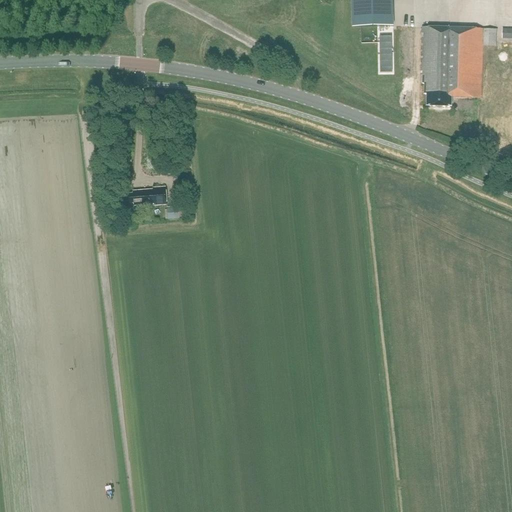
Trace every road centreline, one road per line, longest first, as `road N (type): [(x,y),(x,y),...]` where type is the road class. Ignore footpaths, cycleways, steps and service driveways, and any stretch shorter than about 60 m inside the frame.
road 1 (secondary): [(511,180),(284,92),(139,63)]
road 2 (secondary): [(0,63),(139,63)]
road 3 (unclassified): [(292,66),(170,0)]
